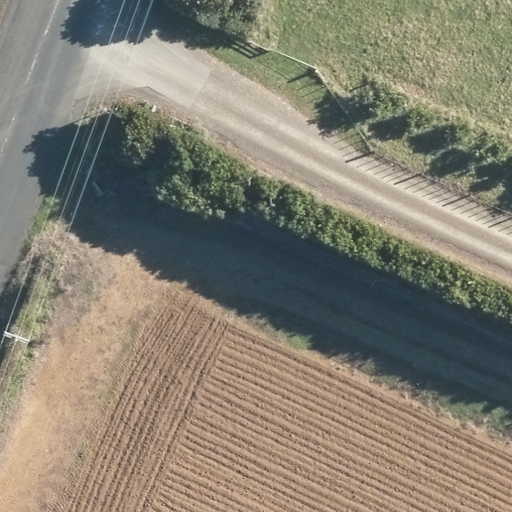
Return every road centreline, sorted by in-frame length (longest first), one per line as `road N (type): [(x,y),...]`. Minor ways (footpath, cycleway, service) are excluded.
road 1 (unknown): [(33,61),(511,294)]
road 2 (tertiary): [(0,152),(56,0)]
